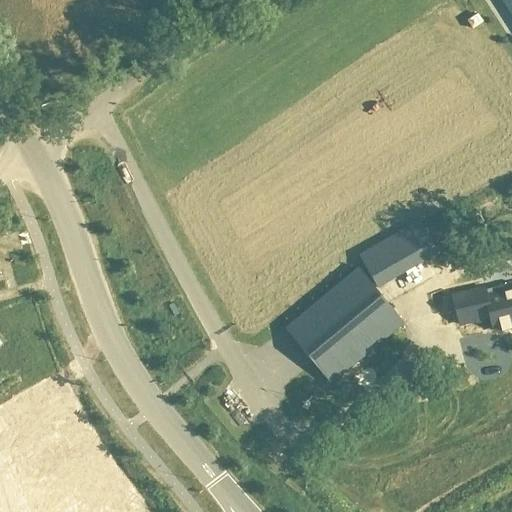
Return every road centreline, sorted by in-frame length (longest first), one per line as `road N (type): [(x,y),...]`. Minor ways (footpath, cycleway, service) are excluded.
road 1 (tertiary): [(234,506),(133,381),(30,154)]
road 2 (unclassified): [(30,154),(250,0)]
